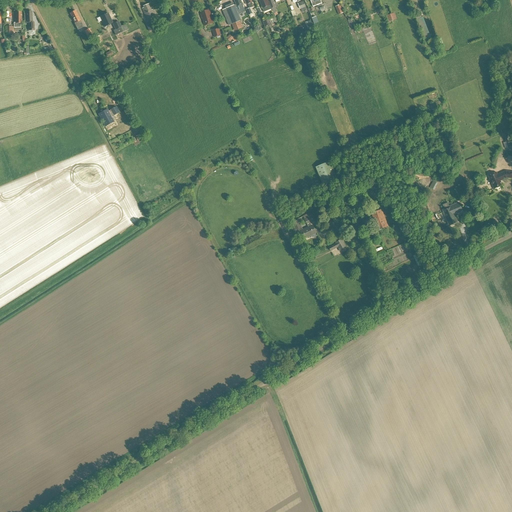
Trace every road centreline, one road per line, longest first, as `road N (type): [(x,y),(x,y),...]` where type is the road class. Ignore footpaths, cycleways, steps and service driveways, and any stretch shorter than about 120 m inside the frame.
road 1 (unclassified): [(53,511),(511,236)]
road 2 (track): [(95,122),(143,221),(0,312)]
